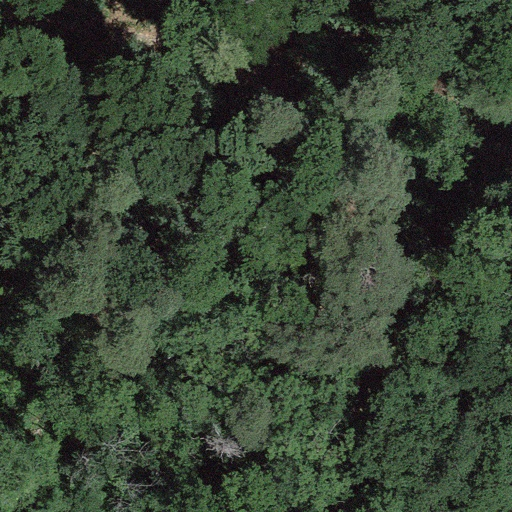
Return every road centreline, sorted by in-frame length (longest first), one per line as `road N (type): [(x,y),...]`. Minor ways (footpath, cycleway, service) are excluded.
road 1 (track): [(277,511),(367,386),(383,309),(383,259),(271,61)]
road 2 (track): [(271,61),(25,0)]
